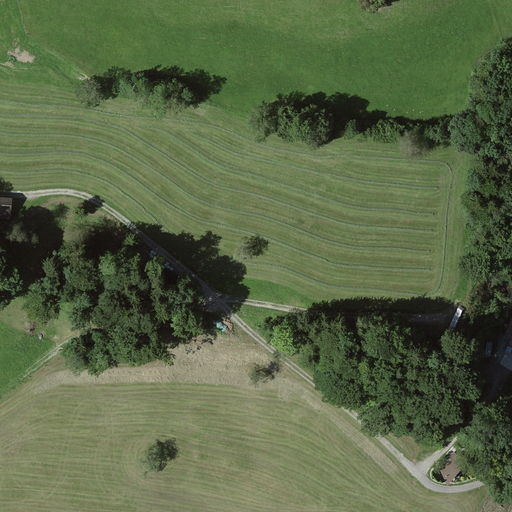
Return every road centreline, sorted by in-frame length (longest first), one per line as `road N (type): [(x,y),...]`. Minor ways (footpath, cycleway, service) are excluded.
road 1 (track): [(0,193),(95,200),(407,459)]
road 2 (track): [(212,293),(195,308),(78,338),(0,396)]
